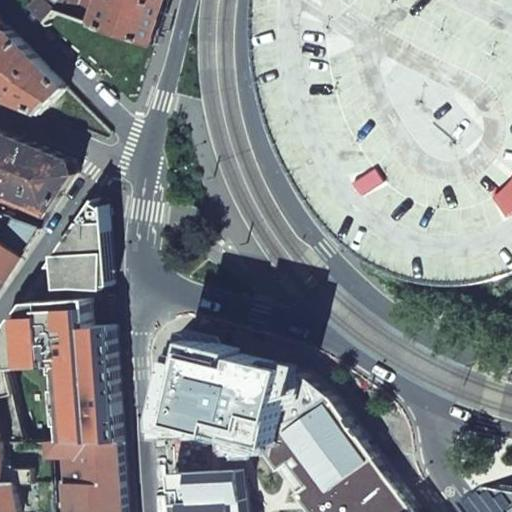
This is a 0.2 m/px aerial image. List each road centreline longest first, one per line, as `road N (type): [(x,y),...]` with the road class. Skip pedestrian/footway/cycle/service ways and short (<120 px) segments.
road 1 (secondary): [(395,319),(324,249),(270,171),(243,71),(245,0)]
road 2 (secondary): [(144,286),(331,342),(438,406)]
road 3 (secondary): [(189,0),(146,213),(144,286)]
road 4 (residential): [(158,511),(144,286)]
road 5 (residential): [(511,360),(448,345),(395,319)]
